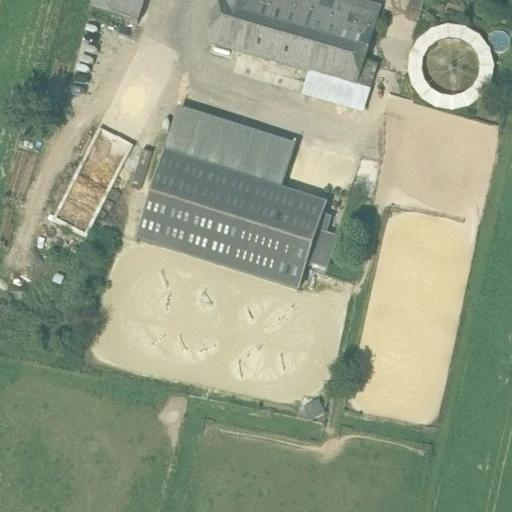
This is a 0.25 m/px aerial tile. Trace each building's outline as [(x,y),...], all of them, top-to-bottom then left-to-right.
[(146,0),(95,0),(92,11),(138,25),(146,0)] [(382,10),(347,0),(221,0),(207,44),(311,75),(357,88),(365,63),(382,10)] [(424,0),(413,0),(411,8),(421,11),(424,0)] [(494,85),(490,37),(469,39),(471,68),(462,69),(462,75),(471,74),(472,94),(448,95),(449,109),(482,106),(481,86),(494,85)] [(357,88),(311,75),(307,92),(364,109),(378,67),(365,63),(357,88)] [(292,155),(178,118),(165,157),(280,193),(292,155)] [(99,129),(81,171),(116,186),(134,144),(99,129)] [(280,193),(165,157),(139,241),(299,292),(307,266),(326,272),(336,239),(318,233),(326,208),(280,193)] [(320,401),(306,407),(312,420),(326,414),(320,401)]
